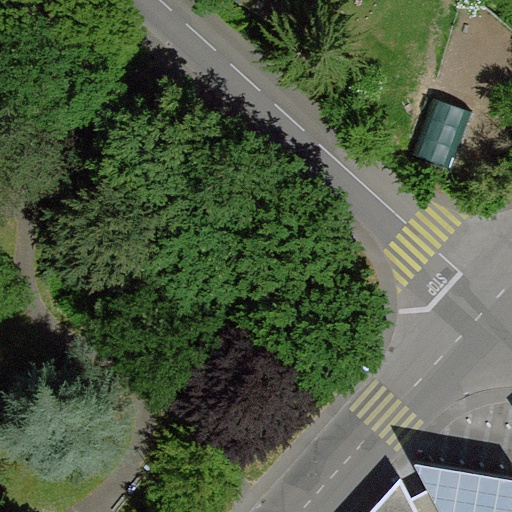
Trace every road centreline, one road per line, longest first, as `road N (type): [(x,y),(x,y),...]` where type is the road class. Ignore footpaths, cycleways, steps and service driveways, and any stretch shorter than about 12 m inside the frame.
road 1 (unclassified): [(165,0),(508,305)]
road 2 (unclassified): [(508,305),(389,415),(302,511)]
